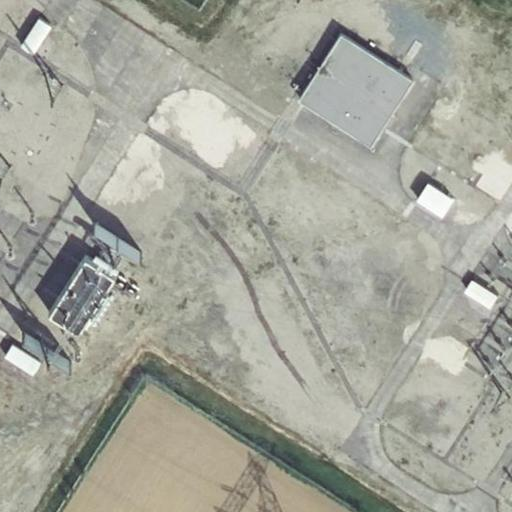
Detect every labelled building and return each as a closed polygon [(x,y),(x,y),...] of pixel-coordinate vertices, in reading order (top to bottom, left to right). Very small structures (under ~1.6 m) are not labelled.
[(51,21),(38,13),(20,42),(34,50),(51,21)] [(391,115),(412,83),(339,36),(318,68),(391,115)] [(371,146),(391,115),(318,68),(298,99),(371,146)] [(71,96),(61,123),(74,127),(84,100),(71,96)] [(98,218),(121,232),(163,163),(139,149),(98,218)] [(510,176),(488,161),(471,187),(493,202),(510,176)] [(454,197),(425,180),(413,200),(442,217),(454,197)] [(81,251),(49,318),(82,334),(115,267),(81,251)] [(499,295),(473,279),(464,292),(490,309),(499,295)] [(41,358),(12,341),(4,354),(33,372),(41,358)] [(461,362),(431,344),(425,354),(454,372),(461,362)]
